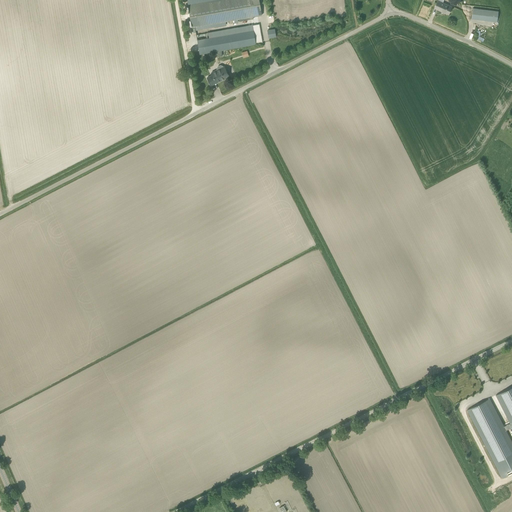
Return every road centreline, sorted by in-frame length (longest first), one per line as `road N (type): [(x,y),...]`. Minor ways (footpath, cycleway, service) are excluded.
road 1 (unclassified): [(0,211),(388,11)]
road 2 (unclassified): [(177,511),(511,340)]
road 3 (unclassified): [(511,66),(388,11)]
